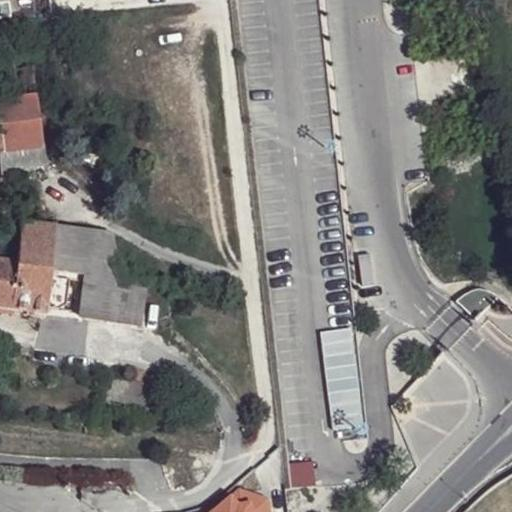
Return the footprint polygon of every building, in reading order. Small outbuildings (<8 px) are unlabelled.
[(4,0),(6,9),(23,6),(22,0),(4,0)] [(45,26),(50,64),(56,101),(72,99),(63,23),(45,26)] [(8,31),(13,69),(31,67),(26,28),(8,31)] [(31,67),(13,69),(16,91),(34,89),(31,67)] [(0,155),(2,155),(5,172),(44,167),(34,96),(0,100),(0,155)] [(51,268),(56,229),(20,224),(15,263),(51,268)] [(111,236),(56,229),(51,268),(89,274),(121,277),(111,236)] [(0,308),(45,315),(51,268),(15,263),(2,262),(0,261),(0,308)] [(136,326),(143,282),(121,277),(89,274),(83,320),(136,326)] [(323,332),(328,431),(361,429),(356,331),(323,332)] [(100,371),(93,403),(163,417),(170,386),(100,371)] [(220,511),(269,511),(269,505),(241,494),(220,511)]
